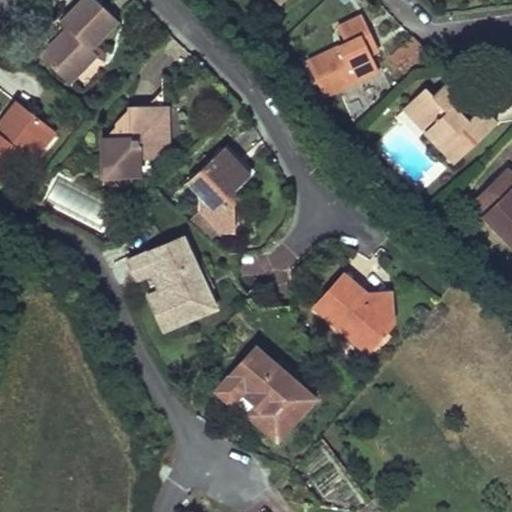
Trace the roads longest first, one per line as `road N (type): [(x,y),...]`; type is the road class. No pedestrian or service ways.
road 1 (residential): [(0,215),(56,228),(89,248),(139,344),(205,443)]
road 2 (residential): [(169,0),(231,57),(299,152),(318,208),(281,254)]
road 3 (residential): [(511,22),(430,32),(401,0)]
